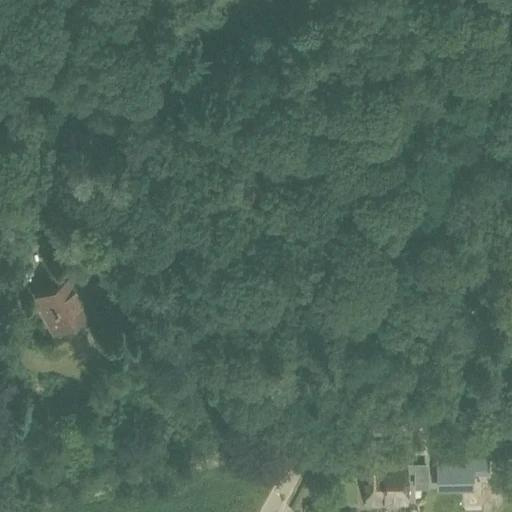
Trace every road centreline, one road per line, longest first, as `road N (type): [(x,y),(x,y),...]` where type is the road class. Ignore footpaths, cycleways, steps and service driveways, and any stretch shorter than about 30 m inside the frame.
road 1 (unclassified): [(270,511),(511,58)]
road 2 (track): [(26,511),(238,456),(293,471)]
road 3 (track): [(312,438),(511,425)]
